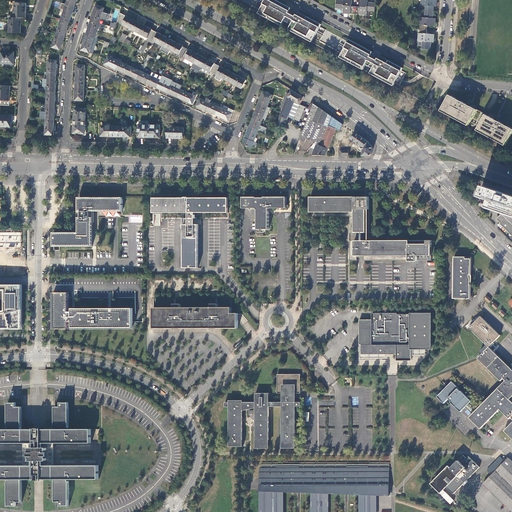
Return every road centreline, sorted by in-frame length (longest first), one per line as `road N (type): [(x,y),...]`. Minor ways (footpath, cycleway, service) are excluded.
road 1 (residential): [(119,0),(260,75),(236,134)]
road 2 (primary): [(158,0),(345,109)]
road 3 (primary): [(367,100),(182,0)]
road 4 (tertiary): [(37,357),(37,161)]
road 5 (secondary): [(64,162),(230,166)]
road 6 (residential): [(443,75),(297,0)]
road 7 (residential): [(64,145),(193,148),(220,127)]
road 8 (tertiary): [(181,409),(124,371),(37,357)]
road 9 (residential): [(64,145),(67,67),(88,0)]
road 10 (primary): [(409,169),(511,268)]
road 11 (secondary): [(230,166),(367,170)]
